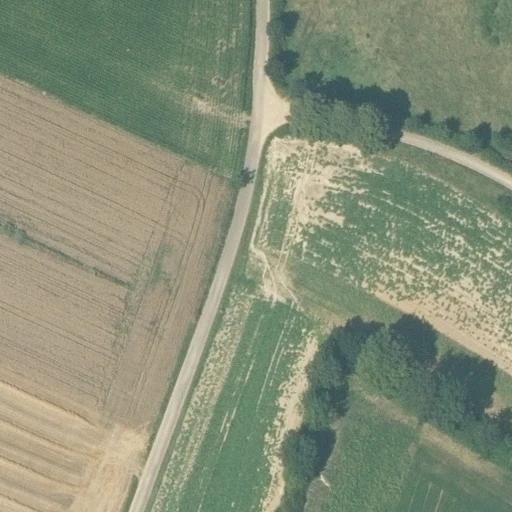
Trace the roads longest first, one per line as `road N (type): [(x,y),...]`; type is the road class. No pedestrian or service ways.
road 1 (unclassified): [(134,511),(241,213),(258,110),(262,0)]
road 2 (track): [(258,110),(412,137),(511,186)]
